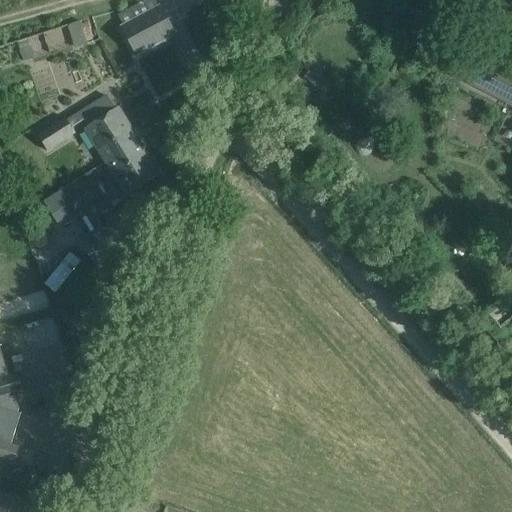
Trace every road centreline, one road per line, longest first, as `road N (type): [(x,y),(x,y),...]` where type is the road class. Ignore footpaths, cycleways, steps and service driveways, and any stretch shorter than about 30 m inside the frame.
road 1 (unclassified): [(511,444),(218,118)]
road 2 (unclassified): [(81,511),(218,118)]
road 3 (unclassified): [(218,118),(275,0)]
